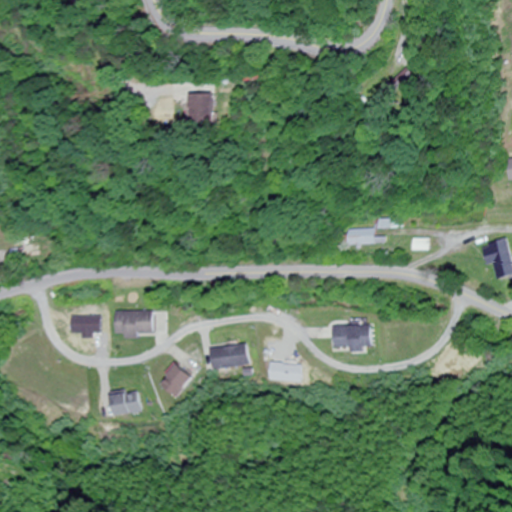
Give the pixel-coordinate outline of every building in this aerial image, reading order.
[(191,95),(191,120),(214,120),(214,95),(191,95)] [(347,230),(347,245),(385,245),(385,238),(375,238),(375,230),(347,230)] [(489,244),(499,280),(511,276),(511,257),(507,239),(489,244)] [(117,337),(155,337),(155,313),(117,313),(117,337)] [(374,328),(336,328),(336,350),(374,350),(374,328)] [(212,349),(213,369),(251,367),(249,347),(212,349)] [(141,413),(138,393),(111,397),(114,417),(141,413)]
